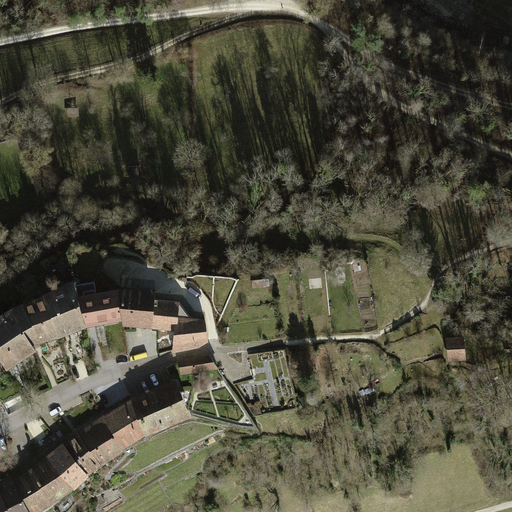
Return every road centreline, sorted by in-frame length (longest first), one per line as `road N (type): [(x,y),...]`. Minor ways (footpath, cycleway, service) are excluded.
road 1 (unclassified): [(0,430),(100,378),(175,356),(330,339)]
road 2 (track): [(0,41),(272,4),(332,27)]
road 3 (track): [(272,4),(0,107)]
road 4 (track): [(332,27),(386,98),(511,154)]
road 5 (track): [(332,27),(382,63),(511,108)]
